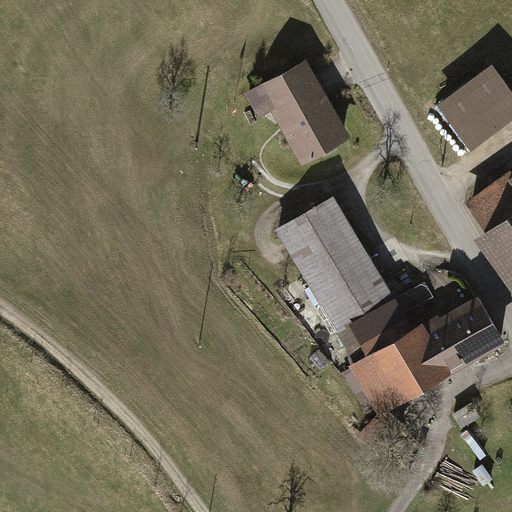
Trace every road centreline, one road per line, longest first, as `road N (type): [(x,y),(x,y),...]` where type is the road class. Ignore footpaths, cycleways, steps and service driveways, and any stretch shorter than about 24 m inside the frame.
road 1 (unclassified): [(330,0),(511,317)]
road 2 (track): [(196,511),(113,405),(0,311)]
